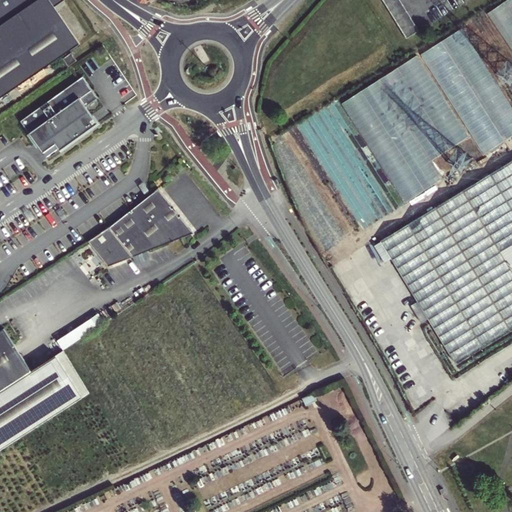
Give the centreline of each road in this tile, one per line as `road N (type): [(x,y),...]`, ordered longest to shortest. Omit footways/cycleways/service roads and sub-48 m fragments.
road 1 (secondary): [(442,511),(345,327)]
road 2 (track): [(233,424),(46,511)]
road 3 (secondary): [(345,327),(427,511)]
road 4 (secondary): [(345,327),(255,181)]
road 5 (track): [(410,445),(438,405),(511,354)]
